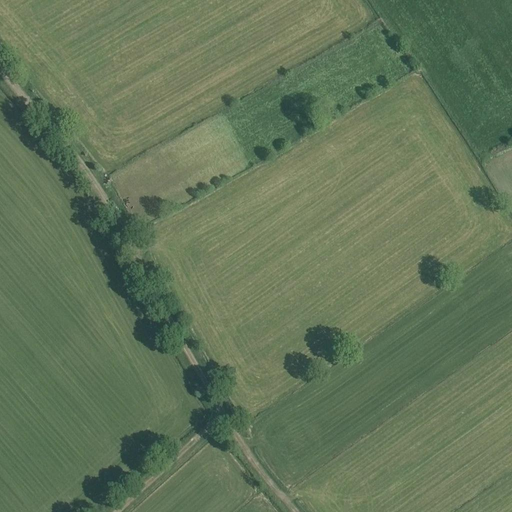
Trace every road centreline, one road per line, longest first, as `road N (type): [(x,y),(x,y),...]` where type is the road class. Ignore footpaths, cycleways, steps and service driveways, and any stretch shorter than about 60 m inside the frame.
road 1 (track): [(0,69),(88,173),(221,417)]
road 2 (track): [(221,417),(115,511)]
